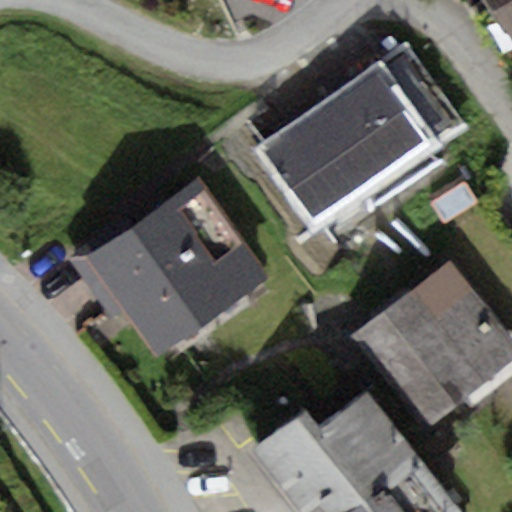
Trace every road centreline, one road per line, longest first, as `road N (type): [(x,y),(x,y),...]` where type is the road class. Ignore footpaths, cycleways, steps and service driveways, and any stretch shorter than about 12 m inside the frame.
road 1 (residential): [(64,0),(162,48),(216,64),(260,59),(348,0)]
road 2 (tertiary): [(0,335),(59,406),(126,511)]
road 3 (residential): [(390,0),(453,31),(511,115)]
